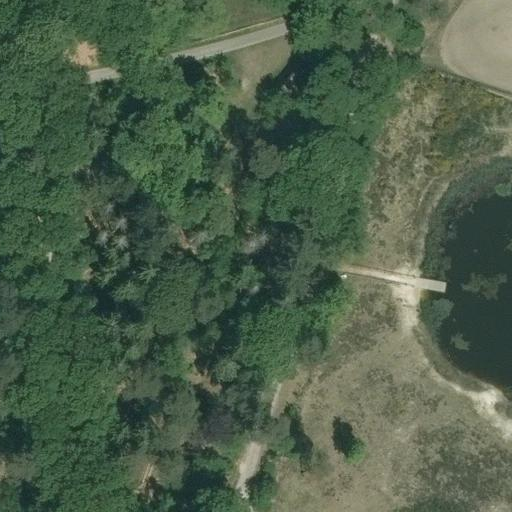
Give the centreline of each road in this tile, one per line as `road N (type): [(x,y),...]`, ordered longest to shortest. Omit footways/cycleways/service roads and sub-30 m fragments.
road 1 (track): [(72,511),(22,89)]
road 2 (unclassified): [(0,78),(147,62),(370,0)]
